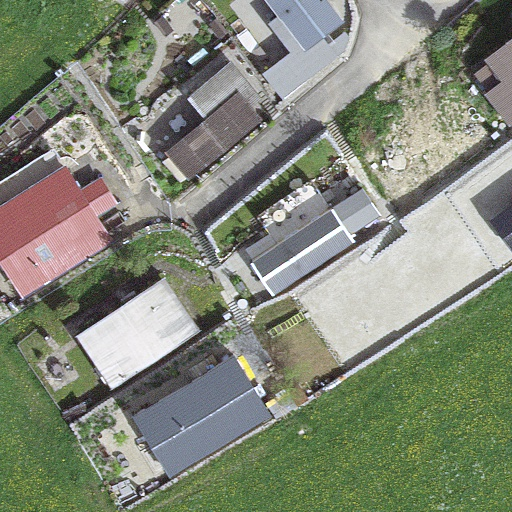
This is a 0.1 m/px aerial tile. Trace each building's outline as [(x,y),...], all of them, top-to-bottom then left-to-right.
[(340,21),(323,0),(270,0),(308,46),(340,21)] [(511,37),(487,55),(504,78),(486,92),(507,119),(511,115),(511,37)] [(233,66),(191,99),(209,122),(169,154),(188,177),(269,112),(233,66)] [(60,174),(0,210),(0,252),(18,283),(97,236),(60,174)] [(511,207),(496,218),(511,241),(511,207)] [(351,241),(331,213),(256,264),(275,293),(351,241)] [(443,252),(328,326),(347,355),(462,282),(443,252)] [(163,283),(82,333),(109,377),(191,327),(163,283)] [(232,364),(141,420),(172,471),(263,415),(232,364)]
